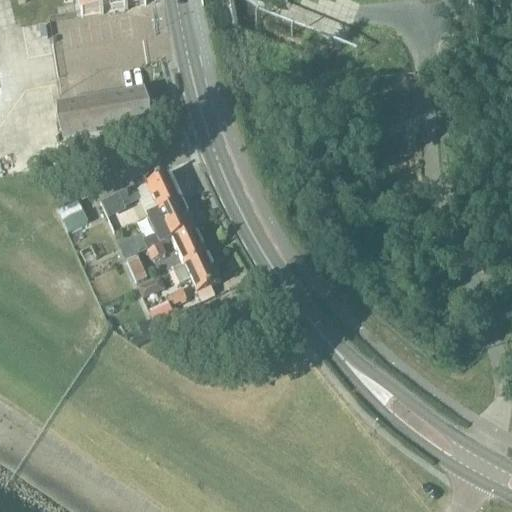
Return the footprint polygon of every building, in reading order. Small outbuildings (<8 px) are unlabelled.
[(78,0),(80,13),(81,16),(99,13),(100,16),(102,15),(102,12),(124,9),(124,11),(127,11),(126,9),(145,5),(145,3),(144,0),(78,0)] [(145,127),(139,96),(63,109),(60,109),(66,141),(68,140),(145,127)] [(144,186),(157,214),(180,203),(167,175),(144,186)] [(132,189),(100,205),(106,218),(138,202),(133,191),(132,189)] [(180,203),(157,214),(146,219),(154,237),(142,243),(147,252),(159,246),(170,241),(193,230),(180,203)] [(77,204),(57,213),(62,223),(82,214),(77,204)] [(82,214),(62,223),(67,233),(87,224),(82,214)] [(207,258),(193,230),(170,241),(183,268),(207,258)] [(164,256),(159,246),(147,252),(151,262),(164,256)] [(183,268),(172,274),(178,288),(190,282),(197,296),(210,290),(220,285),(207,258),(183,268)] [(136,259),(125,264),(135,285),(146,281),(146,280),(136,259)] [(210,290),(197,296),(201,306),(215,299),(214,299),(210,290)] [(185,301),(181,292),(168,298),(173,307),(185,301)] [(168,307),(148,317),(149,319),(150,321),(154,329),(165,323),(174,319),(168,307)] [(142,338),(129,344),(137,349),(153,341),(145,323),(137,327),(142,338)]
